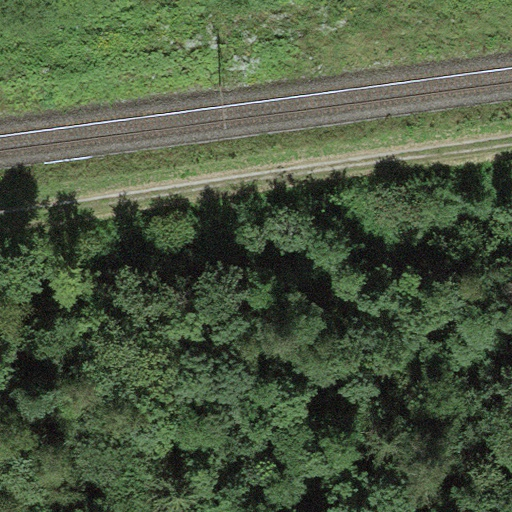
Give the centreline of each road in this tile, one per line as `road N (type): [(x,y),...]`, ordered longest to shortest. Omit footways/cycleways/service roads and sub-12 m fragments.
road 1 (track): [(0,218),(511,142)]
road 2 (track): [(511,17),(0,87)]
